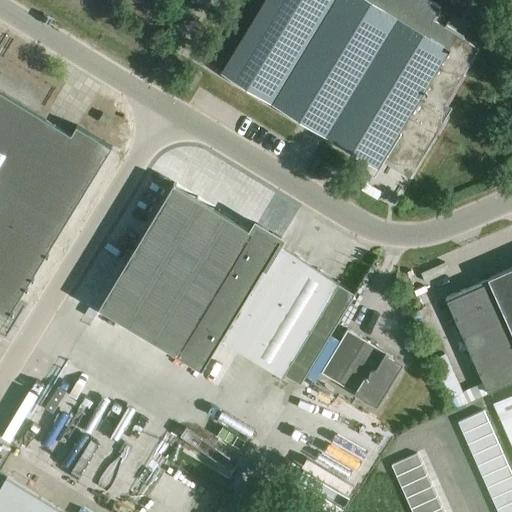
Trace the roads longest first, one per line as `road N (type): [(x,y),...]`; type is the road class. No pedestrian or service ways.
road 1 (unclassified): [(511,197),(444,228),(384,233),(165,108)]
road 2 (unclassified): [(0,373),(165,108)]
road 3 (unclassified): [(165,108),(0,6)]
